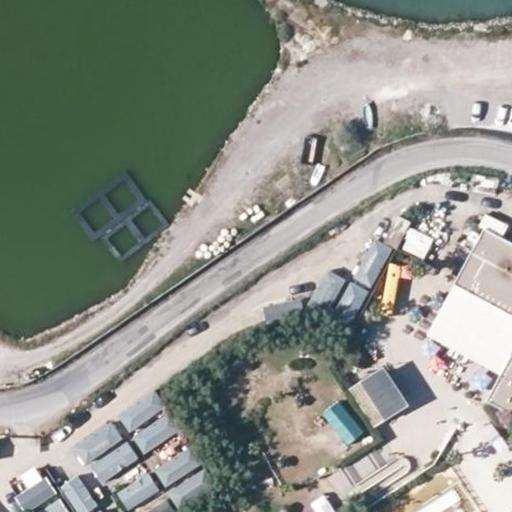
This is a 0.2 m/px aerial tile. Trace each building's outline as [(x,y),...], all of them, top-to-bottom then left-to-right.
[(383,240),(396,248),(410,222),(397,214),(383,240)] [(405,247),(427,259),(443,227),(421,216),(405,247)] [(511,241),(484,227),(453,283),(511,313),(511,241)] [(356,321),(371,288),(327,269),(312,301),(356,321)] [(511,353),(487,399),(511,412),(511,353)] [(249,373),(263,394),(287,379),(273,358),(249,373)] [(387,365),(361,381),(386,420),(411,404),(387,365)] [(155,391),(121,414),(148,453),(182,430),(155,391)] [(115,420),(78,444),(103,483),(140,458),(115,420)] [(353,482),(393,455),(383,440),(343,467),(353,482)] [(167,486),(203,464),(192,446),(156,468),(167,486)] [(28,511),(67,511),(45,464),(13,479),(28,511)] [(151,471),(119,490),(130,509),(162,490),(151,471)] [(182,507),(213,487),(202,471),(172,491),(182,507)] [(78,511),(87,511),(99,505),(81,475),(63,485),(78,511)] [(172,511),(167,498),(137,511),(172,511)]
